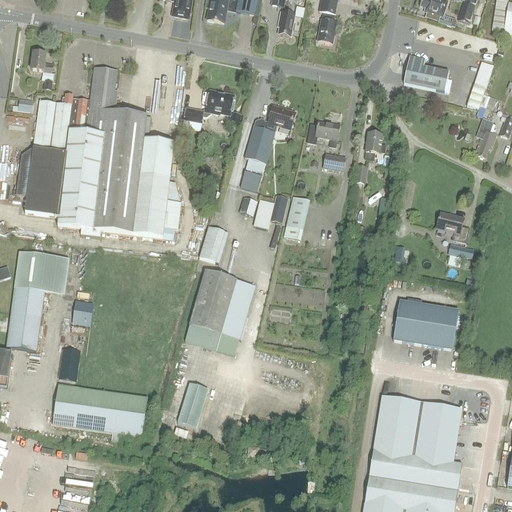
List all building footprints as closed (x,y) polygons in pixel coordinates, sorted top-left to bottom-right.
[(108,0),(109,1),(115,2),(114,6),(122,8),(123,4),(126,4),(127,0),(108,0)] [(190,6),(191,1),(192,1),(191,0),(158,0),(176,3),(173,18),(188,21),(191,6),(190,6)] [(226,11),(236,13),(236,14),(259,18),(262,0),(238,0),(238,5),(228,3),(228,2),(216,0),(211,0),(207,22),(224,25),(226,11)] [(285,2),(285,0),(271,0),(270,7),(282,9),(284,2),(285,2)] [(332,46),(336,25),(331,24),(332,17),(335,17),(337,0),(321,0),(319,14),(323,15),(317,44),(332,46)] [(429,0),(429,1),(425,0),(422,0),(420,8),(426,10),(425,13),(427,14),(426,19),(438,23),(440,18),(442,19),(447,3),(436,0),(429,0)] [(477,0),(465,0),(458,22),(469,26),(477,0)] [(502,38),(511,38),(511,7),(506,7),(502,38)] [(278,29),(279,29),(278,36),(290,39),(292,32),(299,33),(298,34),(299,35),(302,20),(301,20),(301,21),(294,20),(295,17),(280,15),(278,29)] [(30,66),(29,70),(31,71),(31,72),(43,74),(52,75),(52,74),(53,68),(44,67),(46,56),(33,54),(32,65),(30,66)] [(423,70),(425,62),(410,58),(404,86),(444,95),(445,94),(449,95),(451,82),(447,81),(449,75),(423,70)] [(474,86),(485,90),(493,68),(481,64),(474,86)] [(173,243),(174,231),(178,231),(181,207),(167,205),(174,146),(144,142),(147,119),(115,115),(117,100),(114,100),(117,73),(94,70),(90,103),(63,100),(62,107),(40,104),(34,151),(21,157),(16,197),(27,199),(25,215),(59,220),(57,229),(81,232),(80,238),(100,240),(100,234),(133,238),(173,243)] [(53,84),(45,83),(44,92),(52,93),(53,84)] [(229,118),(233,98),(210,93),(206,112),(205,111),(203,113),(203,114),(186,110),(183,122),(201,125),(203,119),(206,119),(212,115),(219,117),(219,116),(229,118)] [(476,118),(482,120),(490,99),(484,97),(476,118)] [(14,102),(12,113),(32,115),(34,103),(19,101),(19,102),(14,102)] [(244,160),(249,162),(241,190),(256,194),(264,166),(266,166),(275,135),(277,128),(290,132),(295,116),(273,109),(269,126),(266,125),(266,124),(265,124),(258,122),(256,124),(254,129),(253,129),(244,160)] [(483,121),(478,136),(482,137),(476,152),(479,153),(478,157),(485,160),(489,150),(492,151),(497,136),(490,133),(493,124),(483,121)] [(511,130),(511,122),(506,121),(500,138),(509,141),(511,130)] [(335,151),(340,128),(333,126),(333,128),(318,125),(318,128),(311,127),(307,145),(316,147),(317,139),(331,141),(329,149),(335,151)] [(366,155),(365,162),(374,163),(375,156),(380,156),(380,155),(384,156),(385,149),(381,148),(382,138),(376,137),(376,134),(369,133),(369,136),(368,136),(366,155)] [(323,171),(343,174),(346,161),(326,157),(323,171)] [(356,185),(365,186),(367,170),(358,169),(356,185)] [(210,202),(218,205),(221,195),(213,193),(210,202)] [(260,202),(253,229),(267,232),(270,223),(282,226),(288,200),(276,197),(274,206),(260,202)] [(243,199),(238,214),(253,219),(257,204),(243,199)] [(437,231),(455,235),(453,243),(466,246),(469,234),(461,232),(464,221),(440,215),(437,231)] [(351,238),(363,239),(365,229),(353,227),(351,238)] [(228,235),(208,229),(199,260),(219,266),(228,235)] [(303,233),(286,229),(283,239),(300,243),(303,233)] [(465,250),(450,246),(448,256),(453,257),(462,260),(464,254),(465,250)] [(397,249),(395,263),(402,265),(405,250),(397,249)] [(0,281),(10,278),(6,268),(0,270),(0,281)] [(188,328),(189,328),(184,345),(216,355),(216,354),(234,359),(239,342),(242,343),(258,289),(255,288),(237,283),(237,282),(204,272),(188,328)] [(0,387),(6,388),(7,381),(8,381),(12,354),(11,354),(12,351),(37,355),(44,295),(14,290),(6,350),(4,350),(4,353),(0,352),(0,387)] [(399,303),(393,343),(452,352),(459,312),(421,306),(421,303),(407,301),(407,304),(399,303)] [(93,307),(75,304),(72,326),(90,328),(93,307)] [(63,351),(58,381),(76,384),(81,354),(63,351)] [(208,392),(189,386),(177,425),(196,431),(208,392)] [(120,445),(122,436),(143,439),(148,399),(59,387),(54,426),(112,435),(111,443),(120,445)] [(453,465),(462,411),(382,398),(363,511),(454,511),(462,466),(453,465)]
